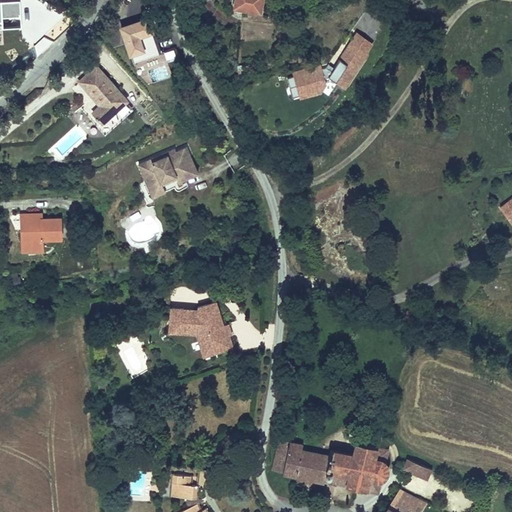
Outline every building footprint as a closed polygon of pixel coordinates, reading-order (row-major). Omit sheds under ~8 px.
[(263,0),(233,0),(232,7),(262,12),(263,0)] [(159,52),(147,14),(121,23),(133,60),(159,52)] [(321,63),(292,72),(294,76),(287,78),(292,96),(299,94),(300,99),(323,92),(327,84),(325,77),(332,76),(338,80),(337,82),(346,88),(370,54),(368,52),(375,42),(358,31),(340,58),(341,59),(336,66),(329,62),(325,68),(323,69),(321,63)] [(131,100),(97,63),(77,81),(99,104),(92,110),(104,124),(131,100)] [(175,147),(139,163),(150,187),(197,167),(187,144),(176,149),(175,147)] [(150,187),(153,195),(183,182),(182,178),(199,171),(197,167),(150,187)] [(511,197),(501,205),(511,219),(511,197)] [(63,216),(44,217),(44,212),(21,213),(22,251),(45,250),(45,240),(64,239),(63,216)] [(207,356),(235,348),(231,334),(233,333),(230,323),(225,325),(218,299),(198,305),(198,307),(172,306),(170,328),(201,330),(204,343),(203,343),(207,356)] [(197,334),(204,357),(207,356),(203,343),(204,343),(201,330),(170,328),(169,332),(197,334)] [(305,441),(278,436),(272,469),(285,471),(284,474),(327,483),(327,481),(333,453),(304,447),(305,441)] [(355,452),(334,447),(333,453),(327,481),(380,492),(382,481),(387,479),(390,476),(392,471),(392,466),(389,462),(390,448),(357,441),(355,452)] [(434,468),(408,457),(403,468),(429,479),(434,468)] [(129,500),(150,501),(151,466),(131,465),(129,500)] [(233,480),(217,479),(217,497),(232,497),(233,480)] [(213,485),(193,484),(192,505),(206,506),(206,511),(217,511),(217,497),(212,496),(213,485)] [(427,503),(401,487),(394,499),(401,503),(404,498),(423,509),(427,503)] [(401,503),(394,499),(385,511),(421,511),(423,509),(404,498),(401,503)]
